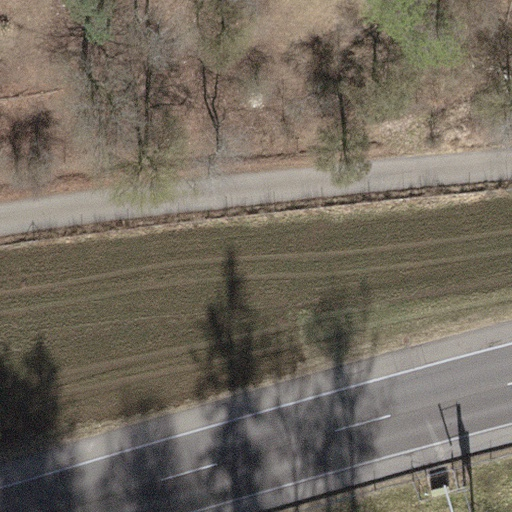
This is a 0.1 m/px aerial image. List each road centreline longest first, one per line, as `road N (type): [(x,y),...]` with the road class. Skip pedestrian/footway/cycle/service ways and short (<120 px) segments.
road 1 (tertiary): [(511,176),(0,231)]
road 2 (trunk): [(47,511),(511,386)]
